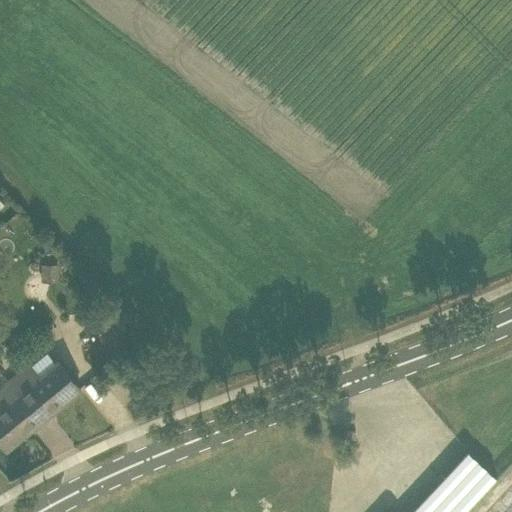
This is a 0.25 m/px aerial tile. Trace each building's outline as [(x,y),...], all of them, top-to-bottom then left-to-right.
[(80,349),(96,369),(134,338),(118,319),(80,349)] [(18,394),(40,421),(81,388),(59,361),(57,362),(49,351),(30,366),(29,364),(8,381),(19,394),(18,394)] [(0,441),(6,449),(40,421),(18,394),(19,394),(8,381),(0,387),(0,441)] [(392,511),(390,509),(387,511),(463,511),(497,477),(468,449),(409,511),(392,511)] [(511,511),(511,460),(497,477),(463,511),(511,511)]
